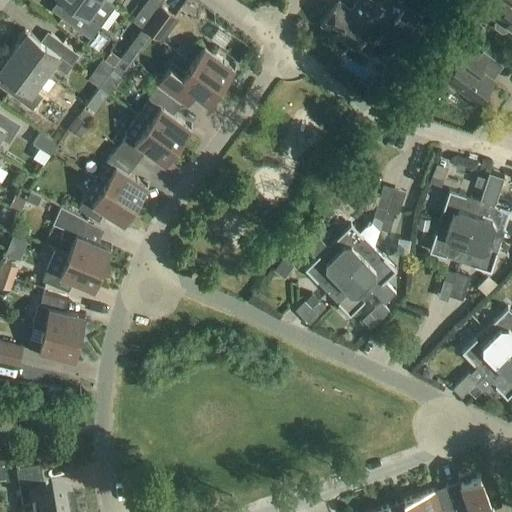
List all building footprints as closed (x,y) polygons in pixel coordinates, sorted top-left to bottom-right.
[(65,0),(71,4),(62,17),(90,38),(114,6),(106,0),(65,0)] [(147,0),(133,20),(143,27),(161,2),(162,0),(147,0)] [(371,25),(383,9),(371,0),(357,0),(351,9),(338,0),(321,24),(354,49),(372,25),(371,25)] [(511,31),(511,0),(497,0),(501,2),(491,16),(497,20),(494,23),(495,27),(501,32),(505,31),(508,28),(511,31)] [(159,38),(175,16),(161,6),(145,27),(159,38)] [(407,37),(418,21),(402,11),(391,27),(407,37)] [(12,50),(45,74),(53,62),(66,72),(79,55),(54,36),(47,46),(24,29),(17,39),(19,40),(12,50)] [(191,63),(221,85),(235,66),(234,65),(233,66),(197,39),(192,46),(199,52),(191,63)] [(477,101),(493,80),(480,70),(487,60),(460,40),(446,59),(454,65),(445,78),(477,101)] [(121,57),(131,64),(141,50),(131,43),(121,57)] [(7,91),(32,109),(45,92),(36,86),(45,74),(12,50),(5,59),(3,58),(0,61),(0,70),(14,81),(7,91)] [(125,72),(131,64),(121,57),(116,65),(125,72)] [(207,104),(221,85),(191,63),(184,72),(172,64),(158,82),(186,103),(194,93),(207,102),(206,104),(207,104)] [(375,75),(370,83),(382,90),(386,83),(375,75)] [(138,115),(178,144),(192,125),(191,124),(190,126),(173,113),(180,103),(156,85),(148,96),(150,97),(138,115)] [(85,108),(79,116),(89,122),(94,115),(85,108)] [(0,136),(8,142),(20,124),(0,111),(0,136)] [(163,164),(178,144),(138,115),(125,132),(127,134),(118,146),(137,160),(146,149),(163,162),(162,163),(163,164)] [(80,137),(89,124),(79,117),(70,130),(80,137)] [(49,137),(58,143),(65,132),(56,127),(49,137)] [(52,153),(58,143),(49,137),(43,147),(52,153)] [(128,172),(137,160),(118,146),(107,160),(96,179),(135,204),(148,183),(147,182),(146,184),(128,172)] [(0,156),(0,164),(9,170),(16,158),(4,150),(0,156)] [(441,185),(447,167),(436,163),(430,181),(441,185)] [(483,187),(486,178),(478,175),(475,185),(483,187)] [(346,198),(357,186),(348,178),(337,190),(346,198)] [(486,178),(483,187),(493,191),(496,181),(486,178)] [(123,224),(135,204),(96,179),(78,208),(98,221),(105,210),(123,222),(122,223),(123,224)] [(470,230),(480,199),(449,189),(439,220),(470,230)] [(38,204),(41,196),(31,192),(28,199),(38,204)] [(22,210),(26,200),(15,195),(11,205),(22,210)] [(470,230),(500,240),(510,209),(480,199),(470,230)] [(351,223),(327,246),(350,269),(373,246),(379,227),(385,208),(377,206),(371,223),(366,226),(360,232),(351,223)] [(71,244),(67,253),(102,268),(111,247),(81,235),(87,219),(59,208),(51,226),(63,230),(59,239),(71,244)] [(385,208),(379,227),(389,230),(395,212),(385,208)] [(428,231),(430,219),(419,217),(417,228),(428,231)] [(460,260),(470,230),(439,220),(429,250),(460,260)] [(490,270),(500,240),(470,230),(460,260),(490,270)] [(350,269),(327,246),(316,233),(303,246),(315,258),(304,268),(327,291),(350,269)] [(373,246),(350,269),(373,292),(383,303),(395,291),(384,280),(396,269),(373,246)] [(102,268),(67,253),(55,248),(42,280),(68,291),(73,279),(94,288),(102,268)] [(285,276),(294,265),(284,258),(276,269),(285,276)] [(0,269),(0,272),(14,277),(18,266),(3,261),(0,269)] [(350,314),(373,292),(350,269),(327,291),(350,314)] [(447,269),(443,280),(453,283),(456,272),(447,269)] [(0,284),(10,289),(14,277),(0,272),(0,284)] [(453,283),(449,295),(462,299),(470,276),(456,272),(453,283)] [(33,326),(80,336),(86,313),(84,313),(84,314),(63,310),(66,298),(42,292),(39,304),(38,304),(33,326)] [(311,307),(319,299),(312,293),(305,300),(311,307)] [(319,299),(311,307),(318,314),(325,306),(319,299)] [(380,301),(370,311),(379,320),(389,310),(380,301)] [(511,346),(511,310),(507,306),(484,328),(494,338),(507,351),(511,346)] [(75,360),(80,336),(33,326),(29,347),(74,358),(74,359),(75,360)] [(507,351),(494,338),(484,328),(461,351),(478,367),(471,374),(469,372),(453,387),(461,396),(484,374),(507,351)] [(0,360),(19,365),(24,345),(0,339),(0,360)] [(506,397),(511,391),(511,356),(507,351),(484,374),(506,397)] [(475,383),(468,390),(475,397),(483,390),(475,382),(475,383)] [(61,397),(62,388),(49,386),(48,395),(61,397)] [(31,511),(76,511),(74,496),(71,496),(70,492),(44,496),(40,471),(16,475),(22,510),(31,509),(31,511)] [(451,483),(461,511),(490,511),(493,511),(479,473),(451,483)] [(425,492),(432,511),(461,511),(451,483),(425,492)] [(402,511),(432,511),(425,492),(399,501),(402,511)] [(372,511),(402,511),(399,501),(373,511),(372,511)]
